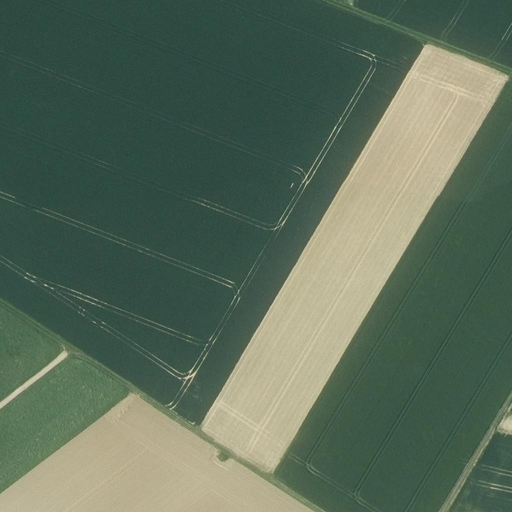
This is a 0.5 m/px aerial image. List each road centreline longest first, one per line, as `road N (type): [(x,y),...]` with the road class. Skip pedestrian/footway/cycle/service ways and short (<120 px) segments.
road 1 (track): [(70,350),(317,511)]
road 2 (track): [(326,0),(511,71)]
road 3 (track): [(442,511),(511,396)]
